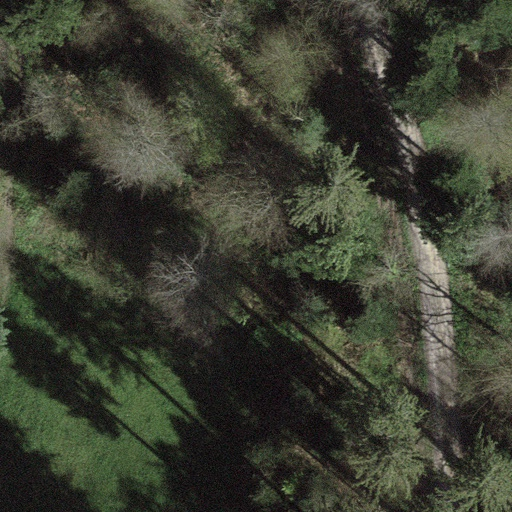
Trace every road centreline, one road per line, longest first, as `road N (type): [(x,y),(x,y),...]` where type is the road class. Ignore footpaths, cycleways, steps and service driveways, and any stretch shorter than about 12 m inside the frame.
road 1 (track): [(449,511),(429,209),(396,96),(354,0)]
road 2 (track): [(8,265),(22,84),(14,0)]
